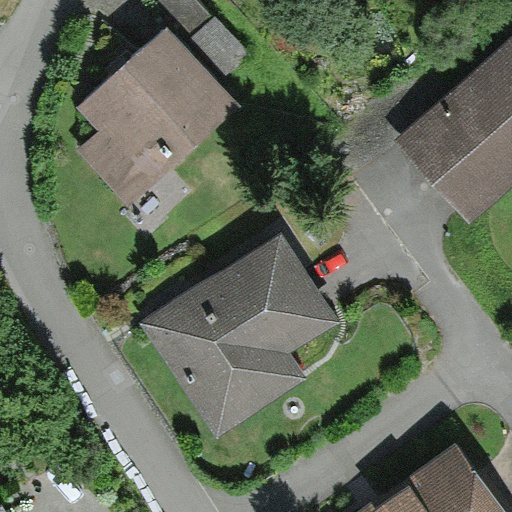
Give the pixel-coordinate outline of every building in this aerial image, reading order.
[(214,10),(204,0),(165,0),(194,29),(214,10)] [(252,47),(216,9),(192,31),(230,71),(252,47)] [(76,145),(130,203),(245,96),(168,14),(78,99),(101,123),(76,145)] [(511,27),(395,135),(471,217),(511,179),(511,27)] [(283,220),(141,315),(219,432),(308,372),(291,346),(344,310),(283,220)] [(0,393),(18,383),(0,351),(0,393)] [(511,511),(511,498),(457,428),(349,511),(511,511)] [(0,494),(0,511),(15,511),(4,492),(0,494)]
